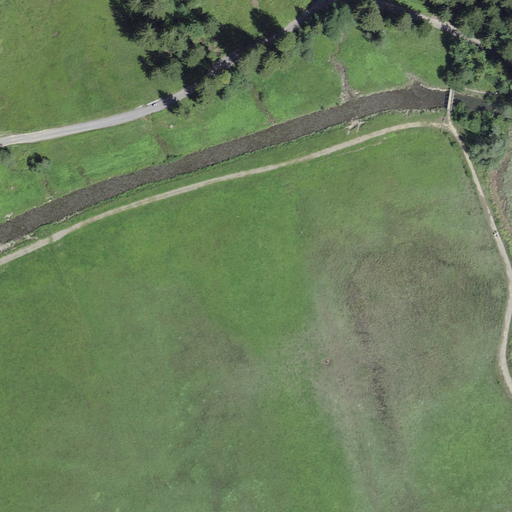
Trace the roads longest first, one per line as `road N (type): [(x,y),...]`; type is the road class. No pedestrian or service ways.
road 1 (track): [(447,125),(396,127),(167,194),(0,262)]
road 2 (unclassified): [(325,0),(162,104),(0,143)]
road 3 (unclassified): [(511,60),(369,0)]
